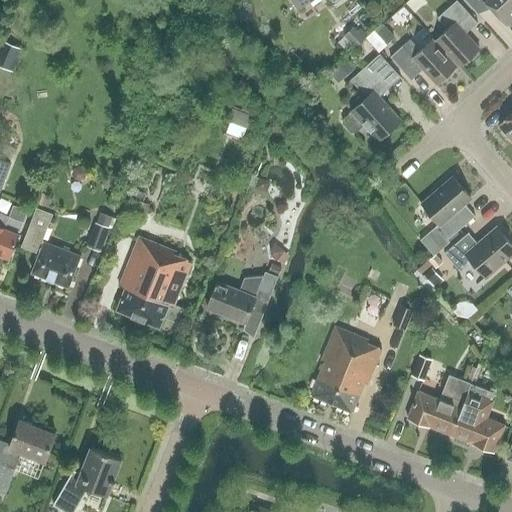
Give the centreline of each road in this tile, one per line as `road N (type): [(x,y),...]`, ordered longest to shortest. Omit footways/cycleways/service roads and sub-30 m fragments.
road 1 (tertiary): [(455,489),(195,389)]
road 2 (tertiary): [(195,389),(0,311)]
road 3 (unclassified): [(147,511),(195,389)]
